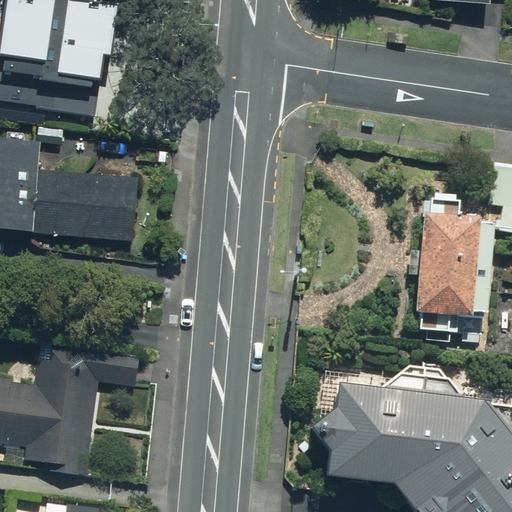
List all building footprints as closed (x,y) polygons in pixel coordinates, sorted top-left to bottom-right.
[(22,0),(11,66),(116,84),(130,0),(22,0)] [(45,162),(47,135),(0,131),(0,226),(136,237),(141,170),(45,162)] [(511,162),(499,162),(497,233),(511,233),(511,162)] [(419,329),(460,333),(462,311),(484,313),(492,214),(471,213),(472,194),(431,190),(419,329)] [(25,467),(93,474),(102,384),(142,388),(146,353),(45,343),(42,378),(0,373),(0,444),(27,447),(25,467)] [(404,372),(396,376),(343,371),(341,401),(314,421),(337,441),(334,474),(402,480),(424,511),(511,511),(511,397),(504,388),(404,372)] [(103,511),(104,506),(49,501),(48,511),(103,511)]
